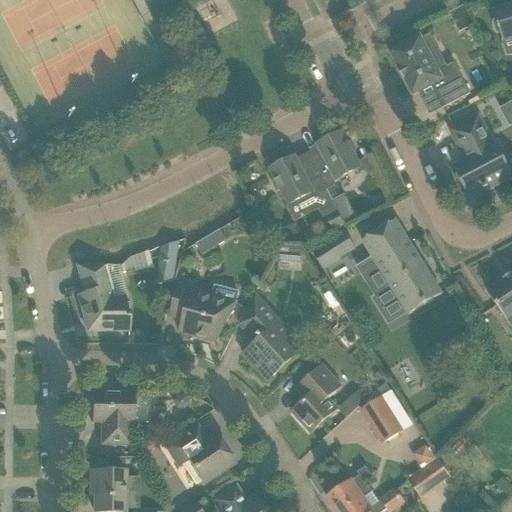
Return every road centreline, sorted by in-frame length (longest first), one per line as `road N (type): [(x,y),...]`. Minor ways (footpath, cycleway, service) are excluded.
road 1 (residential): [(26,239),(221,162),(360,79)]
road 2 (residential): [(305,511),(250,418),(191,373),(153,363),(49,364)]
road 3 (residential): [(511,221),(478,232),(444,210),(360,79)]
road 4 (residential): [(48,511),(49,364)]
road 5 (residential): [(49,364),(26,239)]
